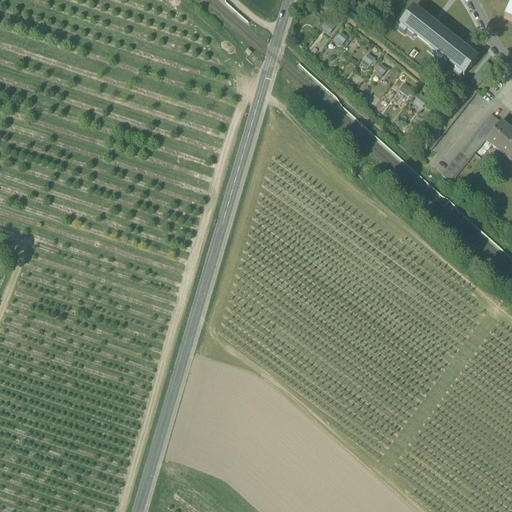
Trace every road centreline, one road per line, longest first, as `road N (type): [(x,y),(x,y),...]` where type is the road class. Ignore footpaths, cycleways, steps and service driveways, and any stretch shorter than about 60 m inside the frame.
road 1 (unclassified): [(153,458),(290,0)]
road 2 (track): [(424,511),(273,379)]
